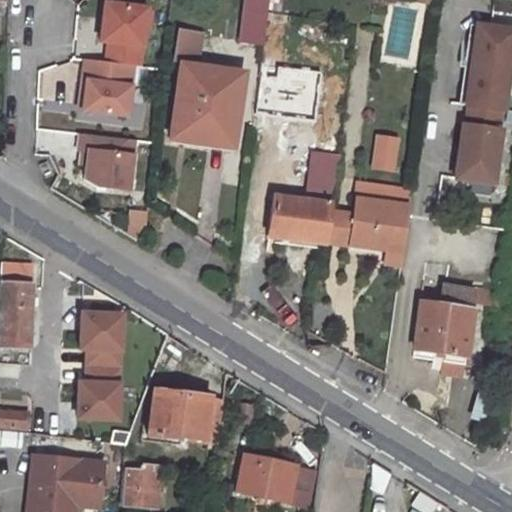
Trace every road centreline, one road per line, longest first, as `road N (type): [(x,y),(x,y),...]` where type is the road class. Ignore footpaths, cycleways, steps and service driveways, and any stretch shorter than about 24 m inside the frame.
road 1 (primary): [(488,497),(17,208)]
road 2 (residential): [(17,208),(27,0)]
